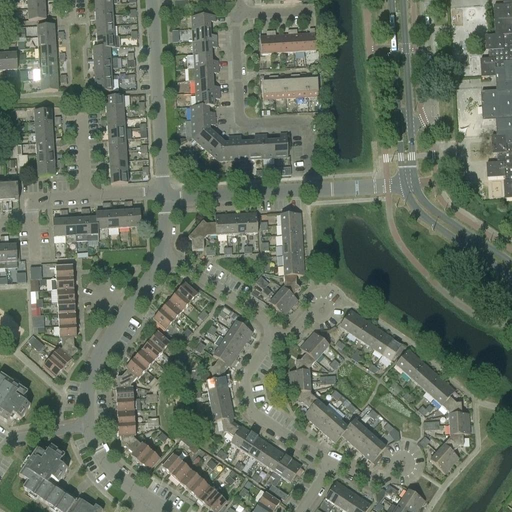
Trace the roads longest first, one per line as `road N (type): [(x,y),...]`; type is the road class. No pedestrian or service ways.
road 1 (residential): [(309,191),(306,118),(237,122),(232,28),(240,20)]
road 2 (residential): [(164,198),(150,0)]
road 3 (residential): [(88,425),(88,380),(160,254)]
road 4 (tertiary): [(392,0),(403,186)]
road 5 (tertiary): [(415,185),(402,0)]
road 6 (residential): [(331,465),(248,406),(246,375),(271,335)]
road 7 (residential): [(164,198),(309,191)]
road 8 (tertiary): [(403,186),(428,220),(511,277)]
road 9 (residential): [(271,335),(261,317),(160,254)]
road 10 (tertiary): [(511,263),(434,211),(415,185)]
